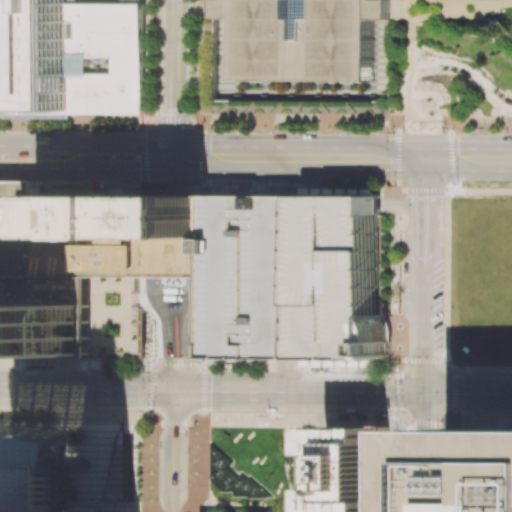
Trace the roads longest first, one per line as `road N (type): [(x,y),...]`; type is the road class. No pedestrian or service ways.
road 1 (tertiary): [(425,159),(174,157)]
road 2 (primary): [(423,393),(173,391)]
road 3 (tertiary): [(423,393),(425,159)]
road 4 (primary): [(173,391),(0,390)]
road 5 (tertiary): [(173,391),(171,511)]
